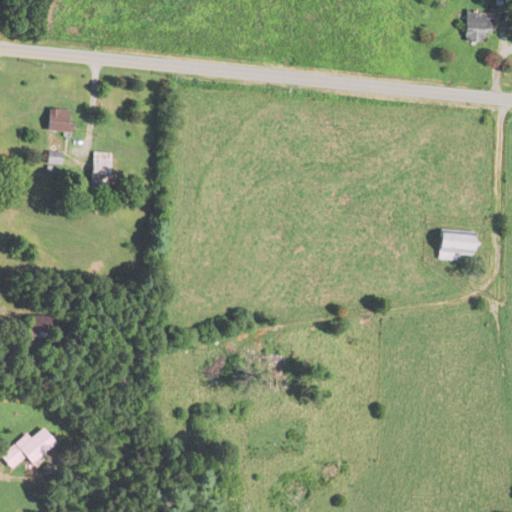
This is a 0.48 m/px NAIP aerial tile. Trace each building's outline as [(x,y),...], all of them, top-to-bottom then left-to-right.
[(480,43),(480,35),(489,35),(489,14),(462,14),(462,43),(480,43)] [(67,133),(69,110),(45,108),(43,130),(67,133)] [(56,163),(57,152),(44,152),(44,163),(56,163)] [(88,194),(106,194),(106,153),(88,153),(88,194)] [(434,260),(470,262),(471,232),(436,230),(434,260)] [(45,316),(23,316),(23,338),(45,338),(45,316)] [(283,355),(253,355),(253,381),(264,381),(264,389),(283,389),(283,355)] [(26,465),(51,444),(39,428),(25,439),(22,435),(0,453),(0,461),(7,470),(20,459),(26,465)] [(316,478),(328,484),(336,469),(324,463),(316,478)] [(292,511),(294,511),(304,488),(287,481),(277,505),(292,511)]
